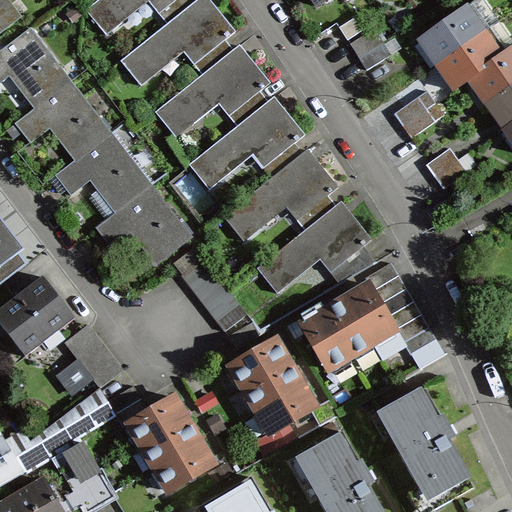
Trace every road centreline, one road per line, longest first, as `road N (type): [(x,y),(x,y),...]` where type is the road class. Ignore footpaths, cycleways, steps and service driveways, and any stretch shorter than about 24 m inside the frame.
road 1 (residential): [(252,0),(403,221),(511,441)]
road 2 (residential): [(0,170),(134,351),(188,313)]
